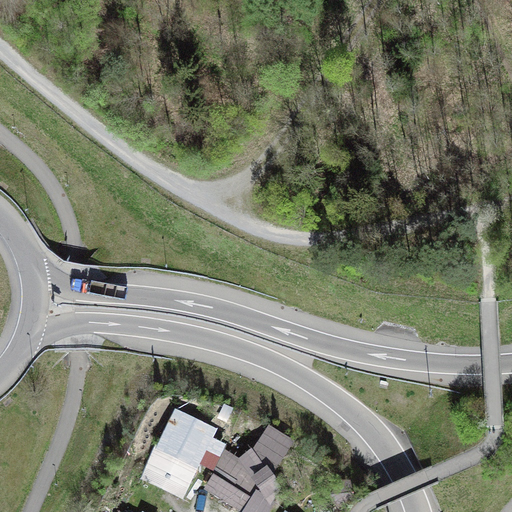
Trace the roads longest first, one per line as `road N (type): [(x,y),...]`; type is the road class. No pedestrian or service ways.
road 1 (track): [(483,212),(365,234),(306,238),(258,228),(139,161),(0,48)]
road 2 (motorway): [(511,362),(370,354),(211,307),(78,289),(33,270)]
road 3 (motorway): [(27,338),(98,323),(192,335),(263,356),(369,425),(419,511)]
road 4 (track): [(219,209),(374,0)]
